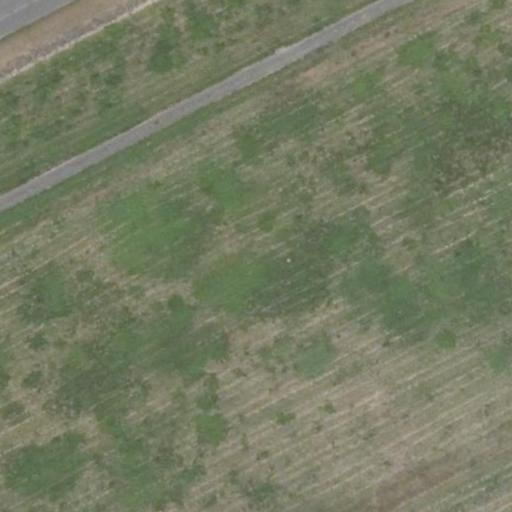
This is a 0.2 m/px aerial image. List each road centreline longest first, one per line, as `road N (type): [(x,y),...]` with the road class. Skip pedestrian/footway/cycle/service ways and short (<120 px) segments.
road 1 (track): [(0,210),(400,0)]
road 2 (track): [(138,0),(0,72)]
